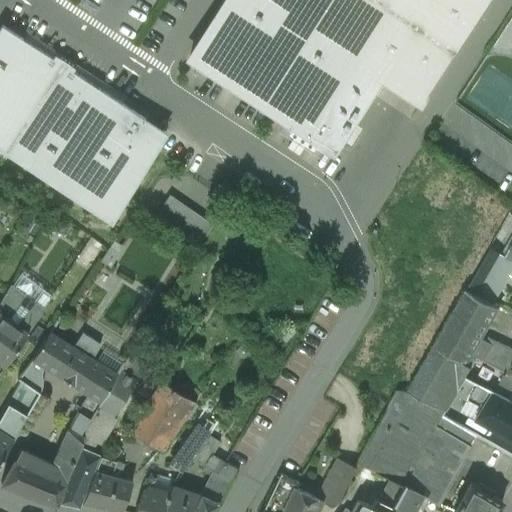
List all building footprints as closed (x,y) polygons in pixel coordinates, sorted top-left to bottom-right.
[(98,6),(87,0),(78,0),(76,4),(93,14),(98,6)] [(221,0),(183,59),(282,123),(329,154),(332,156),(343,140),(354,123),(381,82),(420,107),(490,0),(221,0)] [(0,25),(0,150),(111,222),(168,133),(72,72),(75,68),(64,61),(54,55),(52,58),(0,25)] [(329,154),(282,123),(277,130),(324,161),(329,154)] [(361,127),(354,123),(343,140),(349,144),(361,127)] [(169,194),(154,216),(198,246),(213,224),(169,194)] [(488,301),(511,260),(506,257),(491,248),(468,289),(488,301)] [(0,364),(3,367),(4,367),(42,312),(9,287),(0,302),(0,364)] [(468,289),(435,345),(467,362),(499,307),(488,301),(468,289)] [(92,415),(117,375),(91,358),(100,344),(82,333),(73,347),(49,332),(32,359),(19,377),(22,380),(40,392),(44,367),(87,394),(80,407),(92,415)] [(511,376),(511,349),(488,338),(477,357),(489,363),(488,365),(511,376)] [(473,366),(467,362),(435,345),(410,390),(447,410),(448,411),(473,366)] [(92,415),(81,431),(82,441),(57,501),(78,505),(98,456),(88,451),(92,443),(94,444),(97,441),(99,442),(99,443),(100,444),(108,430),(107,430),(104,428),(111,417),(135,380),(140,382),(150,366),(130,353),(117,375),(92,415)] [(0,417),(0,460),(40,392),(22,380),(0,417)] [(130,433),(162,452),(195,403),(160,380),(146,401),(130,433)] [(476,419),(511,439),(511,401),(478,383),(469,398),(485,407),(476,419)] [(471,445),(477,435),(444,415),(447,410),(410,390),(397,390),(356,463),(403,486),(404,484),(423,495),(422,497),(427,499),(438,505),(472,446),(471,445)] [(56,504),(57,501),(82,441),(81,431),(92,415),(80,407),(73,417),(67,428),(52,463),(20,449),(1,483),(56,504)] [(115,461),(100,456),(82,502),(122,510),(132,481),(111,475),(115,461)] [(355,467),(336,457),(314,496),(322,501),(322,502),(333,508),(355,467)] [(317,511),(322,502),(322,501),(314,496),(295,487),(298,481),(279,473),(261,511),(317,511)] [(135,511),(163,511),(171,485),(175,481),(159,476),(158,481),(153,480),(144,492),(135,511)] [(453,511),(496,511),(502,502),(469,482),(453,511)] [(423,495),(404,484),(403,486),(392,507),(388,511),(420,511),(427,499),(422,497),(423,495)] [(196,511),(206,497),(200,494),(171,485),(163,511),(196,511)] [(196,511),(213,511),(219,502),(206,497),(196,511)] [(388,511),(392,507),(375,497),(370,507),(356,501),(351,511),(350,511),(345,509),(343,511),(388,511)]
